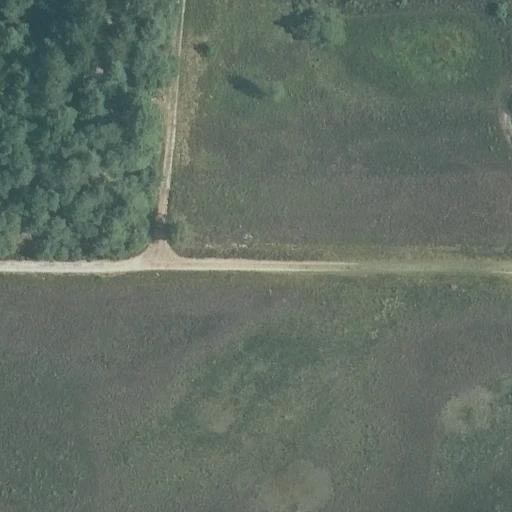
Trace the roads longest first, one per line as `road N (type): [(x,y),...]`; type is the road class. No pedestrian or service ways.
road 1 (track): [(0,254),(511,279)]
road 2 (track): [(162,261),(174,0)]
